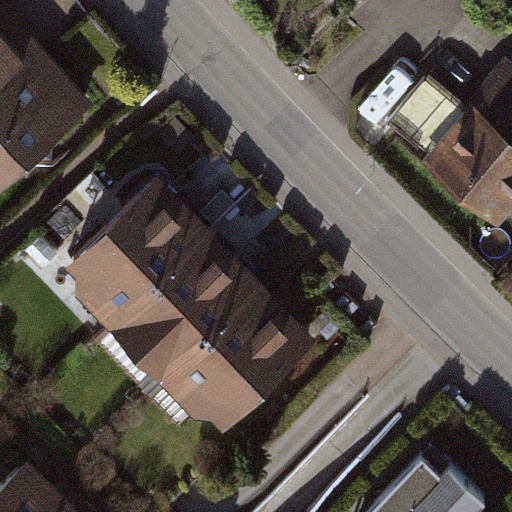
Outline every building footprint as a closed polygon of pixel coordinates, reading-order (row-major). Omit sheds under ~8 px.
[(0,0),(0,192),(98,99),(2,0),(0,0)] [(511,204),(511,61),(506,56),(463,105),(427,74),(388,119),(427,153),(420,160),(495,224),(511,204)] [(186,207),(155,176),(72,258),(228,414),(310,331),(291,312),(237,258),(186,207)] [(65,511),(21,467),(0,488),(0,511),(65,511)] [(473,511),(461,501),(428,471),(388,511),(473,511)]
